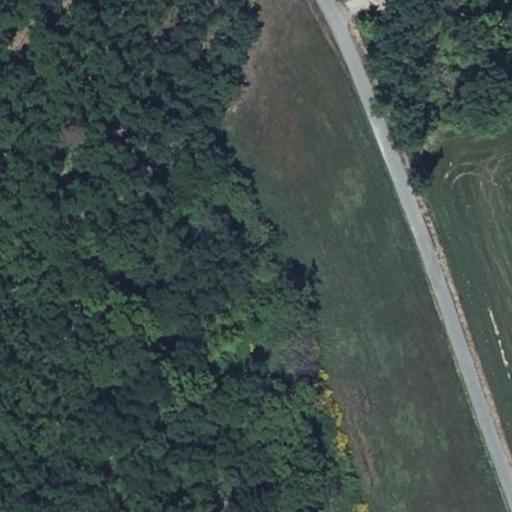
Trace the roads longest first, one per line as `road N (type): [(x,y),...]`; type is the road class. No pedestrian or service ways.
road 1 (unclassified): [(329,0),(356,51),(511,493)]
road 2 (track): [(387,149),(407,113),(417,0)]
